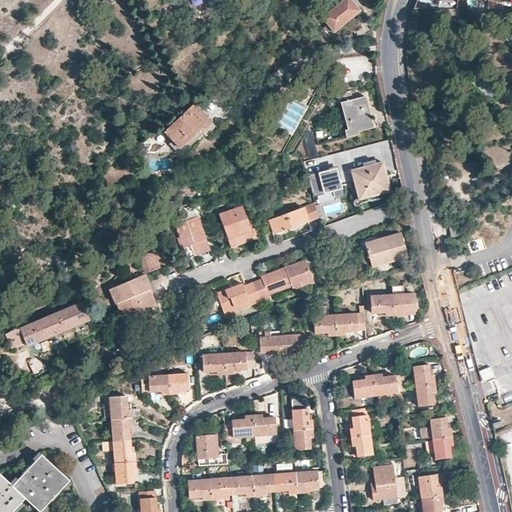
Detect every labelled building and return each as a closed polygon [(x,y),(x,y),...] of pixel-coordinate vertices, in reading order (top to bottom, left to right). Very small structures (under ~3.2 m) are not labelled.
[(349,20),(360,12),(351,0),(344,0),(320,17),(332,33),(349,20)] [(467,8),(467,0),(458,0),(458,8),(467,8)] [(489,0),(490,0),(489,8),(503,9),(503,0),(489,0)] [(269,22),(276,13),(270,8),(263,17),(269,22)] [(272,63),(278,55),(271,49),(264,57),(272,63)] [(358,128),(359,132),(374,128),(371,117),(366,97),(341,103),(348,131),(358,128)] [(200,132),(211,122),(204,115),(194,104),(164,131),(173,140),(180,148),(198,131),(200,132)] [(359,134),(359,132),(358,128),(348,131),(346,131),(347,137),(359,134)] [(173,140),(170,144),(179,154),(201,133),(200,132),(198,131),(180,148),(173,140)] [(390,192),(383,162),(378,164),(352,170),(359,200),(390,192)] [(341,193),(336,169),(307,175),(313,199),(341,193)] [(256,237),(252,222),(247,224),(245,218),(250,216),(245,203),(222,211),(233,245),(256,237)] [(274,234),(309,221),(304,207),(293,211),(269,220),(274,234)] [(212,247),(207,231),(204,232),(202,226),(205,225),(201,213),(178,220),(182,233),(192,229),(196,239),(184,243),(189,255),(212,247)] [(451,231),(452,236),(460,234),(457,224),(449,226),(451,231)] [(182,244),(184,243),(196,239),(192,229),(182,233),(178,234),(182,244)] [(403,240),(401,233),(365,243),(372,267),(407,257),(403,240)] [(167,255),(165,248),(140,258),(146,273),(161,267),(158,258),(167,255)] [(321,252),(328,273),(340,269),(334,248),(321,252)] [(260,298),(261,301),(270,298),(270,296),(269,293),(292,285),(293,288),(302,284),(301,280),(308,277),(306,272),(310,270),(306,259),(277,269),(263,274),(263,276),(253,279),(260,298)] [(420,262),(410,265),(411,271),(422,270),(420,262)] [(313,280),(310,270),(306,272),(308,277),(301,280),(302,284),(313,280)] [(157,305),(151,291),(151,288),(146,275),(110,289),(117,304),(118,304),(125,318),(157,305)] [(372,276),(363,279),(363,285),(373,285),(372,276)] [(260,298),(253,279),(244,282),(243,280),(217,290),(224,311),(234,307),(233,304),(247,299),(249,302),(260,298)] [(269,293),(270,296),(293,288),(292,285),(269,293)] [(392,287),(393,295),(404,294),(404,286),(392,287)] [(393,295),(394,314),(402,314),(402,311),(415,310),(414,293),(404,294),(393,295)] [(386,315),(394,314),(393,295),(372,296),(373,312),(380,312),(386,312),(386,315)] [(234,307),(249,302),(247,299),(233,304),(234,307)] [(89,319),(82,303),(20,330),(28,347),(70,328),(89,319)] [(328,314),(328,305),(318,305),(319,315),(328,314)] [(361,312),(357,313),(335,314),(336,334),(345,333),(345,330),(353,329),(358,329),(366,329),(365,312),(361,312)] [(336,334),(335,314),(328,314),(319,315),(313,315),(314,332),(320,331),(328,331),(328,335),(336,334)] [(70,328),(28,347),(33,359),(95,331),(89,319),(70,328)] [(243,338),(253,337),(252,322),(242,323),(243,338)] [(301,334),(280,335),(282,353),(289,353),(289,349),(294,349),(302,349),(301,334)] [(282,353),(280,335),(260,337),(261,351),(267,351),(274,351),(274,354),(282,353)] [(224,353),(226,373),(233,373),(233,369),(240,368),(247,368),(246,351),(224,353)] [(217,374),(226,373),(224,353),(203,355),(204,372),(210,371),(217,370),(217,374)] [(417,386),(435,383),(434,376),(431,376),(430,370),(429,364),(420,365),(415,366),(417,386)] [(490,368),(479,373),(483,382),(494,377),(490,368)] [(189,374),(169,375),(170,393),(178,393),(177,389),(184,389),(190,388),(189,374)] [(382,374),(374,375),(377,395),(398,392),(407,390),(406,387),(404,374),(396,375),(393,376),(383,377),(382,374)] [(170,393),(169,375),(148,376),(141,377),(142,392),(150,391),(153,391),(162,390),(162,394),(170,393)] [(377,395),(374,375),(366,376),(367,379),(360,380),(353,382),(354,391),(355,398),(377,395)] [(436,392),(435,383),(417,386),(420,405),(435,403),(434,398),(433,392),(436,392)] [(68,409),(73,417),(84,412),(83,409),(94,403),(91,396),(68,409)] [(111,419),(131,418),(131,409),(127,409),(127,403),(126,396),(110,397),(109,397),(109,398),(111,419)] [(294,409),(295,429),(313,428),(312,420),(309,420),(309,414),(308,402),(300,402),(293,403),(294,409)] [(352,438),(371,435),(367,408),(353,410),(354,423),(355,430),(351,430),(352,438)] [(262,414),(253,415),(255,436),(256,444),(267,443),(266,435),(277,434),(275,417),(270,418),(262,418),(262,414)] [(242,443),(242,437),(255,436),(253,415),(246,415),(246,419),(235,420),(230,420),(224,420),(226,443),(228,444),(242,443)] [(132,427),(131,418),(111,419),(113,441),(129,439),(129,434),(129,427),(132,427)] [(435,439),(453,436),(451,429),(448,430),(447,424),(447,418),(432,420),(435,439)] [(313,428),(295,429),(297,449),(311,448),(311,442),(310,436),(313,436),(313,428)] [(430,429),(420,429),(421,441),(431,440),(430,429)] [(218,457),(217,435),(202,436),(197,436),(199,462),(208,461),(208,458),(218,457)] [(373,455),(371,435),(352,438),(354,445),(357,445),(358,450),(359,457),(373,455)] [(454,445),(453,436),(435,439),(438,459),(452,457),(452,452),(451,445),(454,445)] [(114,451),(115,463),(134,461),(134,453),(130,453),(130,447),(129,439),(113,441),(103,442),(104,452),(114,451)] [(40,511),(69,480),(55,467),(40,453),(11,484),(0,473),(0,511),(12,511),(25,498),(40,511)] [(134,461),(115,463),(116,484),(133,483),(132,477),(131,469),(135,469),(134,461)] [(268,491),(277,490),(275,473),(264,474),(263,465),(253,466),(253,475),(255,495),(263,495),(262,491),(268,491)] [(405,476),(395,478),(393,465),(374,468),(375,481),(376,488),(373,488),(374,499),(384,498),(398,496),(403,495),(407,494),(405,476)] [(236,468),(231,468),(231,477),(232,493),(242,493),(246,492),(247,496),(255,495),(253,475),(237,476),(236,468)] [(327,470),(319,471),(319,470),(297,471),(299,492),(307,491),(307,488),(313,487),(321,487),(321,488),(329,487),(328,479),(327,470)] [(299,492),(297,471),(275,473),(277,490),(285,489),(290,489),(290,492),(299,492)] [(424,498),(443,496),(451,495),(449,481),(448,473),(437,475),(421,477),(424,498)] [(231,477),(210,478),(211,498),(218,498),(218,494),(223,494),(232,493),(231,477)] [(211,498),(210,478),(187,480),(188,491),(188,496),(190,496),(190,500),(194,500),(200,499),(211,498)] [(120,491),(110,491),(114,499),(120,499),(120,491)] [(141,499),(141,511),(159,511),(160,510),(157,510),(156,502),(156,499),(155,491),(140,492),(141,499)] [(451,495),(443,496),(445,505),(453,504),(451,495)] [(398,496),(384,498),(385,504),(399,502),(398,496)] [(445,505),(443,496),(424,498),(425,511),(442,511),(443,511),(441,505),(445,505)]
